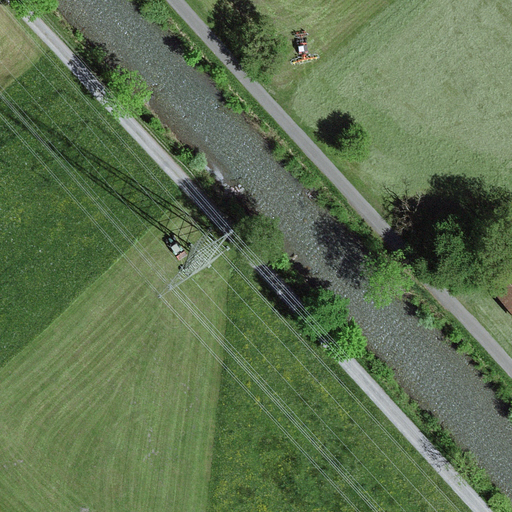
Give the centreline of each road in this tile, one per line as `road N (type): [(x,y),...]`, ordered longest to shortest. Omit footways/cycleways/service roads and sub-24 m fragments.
road 1 (track): [(11,0),(477,511)]
road 2 (track): [(511,371),(174,0)]
